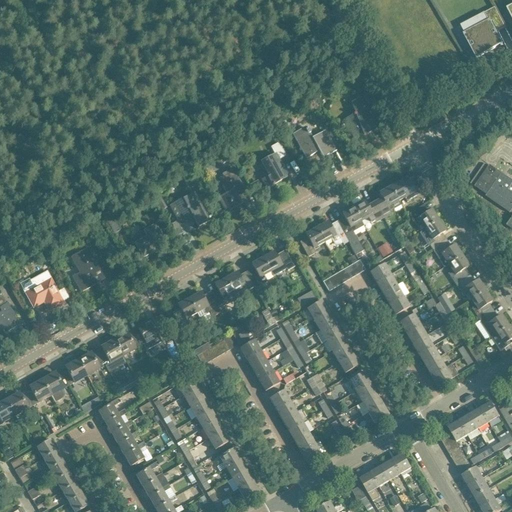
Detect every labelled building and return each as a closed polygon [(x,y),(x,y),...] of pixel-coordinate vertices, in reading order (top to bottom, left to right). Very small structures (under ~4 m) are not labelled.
[(495,8),(494,9),(495,11),(486,16),(485,13),(484,14),(487,20),(464,32),(463,32),(464,34),(463,34),(464,36),(476,59),(496,49),(495,47),(500,45),(501,46),(503,45),(502,43),(501,44),(495,33),(505,28),(495,8)] [(345,125),(350,133),(354,141),(377,129),(360,98),(351,103),(356,113),(349,117),(352,122),(345,125)] [(295,138),(301,150),(306,159),(319,152),(323,159),(336,152),(331,143),(325,131),(312,138),(310,135),(311,132),(309,129),(308,128),(307,129),(306,129),(305,130),(305,131),(305,132),(305,133),(295,138)] [(477,154),(479,157),(495,146),(492,143),(477,154)] [(261,181),(262,181),(266,190),(274,186),(274,185),(281,181),(281,180),(288,177),(283,168),(278,160),(285,156),(278,144),(271,148),(274,154),(258,163),(262,170),(264,169),(268,177),(261,181)] [(227,155),(220,159),(223,164),(230,160),(227,155)] [(511,180),(489,165),(474,187),(475,188),(476,187),(487,195),(486,197),(487,198),(487,197),(510,212),(509,213),(510,214),(510,213),(511,213),(511,217),(506,226),(507,227),(508,226),(511,228),(511,180)] [(227,174),(218,179),(226,194),(225,194),(220,197),(223,203),(228,212),(242,204),(238,198),(236,195),(244,191),(239,182),(233,171),(232,169),(226,172),(227,174)] [(401,182),(390,188),(397,202),(398,202),(404,199),(407,203),(419,196),(411,181),(410,181),(411,183),(404,187),(401,182)] [(382,199),(374,204),(382,217),(385,215),(389,213),(390,212),(394,210),(401,206),(400,205),(398,202),(397,202),(390,188),(379,194),(382,199)] [(210,221),(205,213),(194,193),(170,206),(173,212),(178,220),(182,218),(185,223),(193,218),(198,228),(210,221)] [(160,211),(166,208),(159,195),(153,198),(160,211)] [(365,202),(353,209),(361,223),(361,222),(367,219),(369,222),(370,223),(374,221),(376,220),(380,218),(382,217),(374,204),(367,207),(365,202)] [(420,224),(424,231),(438,222),(431,211),(426,214),(422,207),(423,206),(409,215),(416,227),(420,224)] [(345,220),(338,224),(348,243),(355,256),(357,254),(362,252),(364,251),(353,233),(364,227),(361,222),(361,223),(353,209),(342,215),(345,220)] [(424,240),(432,251),(445,242),(440,235),(445,232),(438,222),(424,231),(429,237),(424,240)] [(328,223),(316,229),(324,243),(331,240),(333,244),(340,240),(343,245),(348,243),(338,224),(331,228),(328,223)] [(134,244),(138,250),(143,259),(155,252),(152,246),(164,239),(159,230),(155,224),(143,231),(136,235),(140,241),(134,244)] [(324,243),(316,229),(305,235),(308,240),(301,244),(300,243),(308,258),(320,251),(318,247),(324,243)] [(408,242),(402,245),(405,250),(411,247),(408,242)] [(443,268),(448,266),(447,265),(461,256),(454,246),(449,249),(445,242),(432,251),(443,268)] [(74,279),(77,284),(82,293),(97,284),(91,275),(105,267),(101,259),(95,262),(87,249),(72,257),(81,275),(74,279)] [(274,252),(264,258),(271,272),(274,277),(279,274),(286,270),(287,271),(294,268),(285,251),(284,251),(285,253),(277,258),(274,252)] [(355,264),(359,261),(358,259),(355,256),(347,261),(350,266),(355,264)] [(400,259),(405,267),(410,263),(406,256),(400,259)] [(448,275),(455,286),(468,278),(463,270),(468,267),(461,256),(447,265),(448,266),(452,272),(448,275)] [(254,270),(248,274),(255,287),(256,289),(267,283),(264,276),(271,272),(264,258),(251,265),(254,270)] [(359,261),(355,264),(360,274),(365,271),(359,261)] [(405,267),(410,275),(415,271),(410,263),(405,267)] [(355,264),(350,266),(356,276),(360,274),(355,264)] [(370,273),(376,284),(390,276),(384,265),(370,273)] [(350,266),(345,269),(351,279),(356,276),(350,266)] [(345,269),(341,272),(347,282),(351,279),(345,269)] [(29,280),(20,285),(23,290),(24,293),(25,295),(26,294),(33,307),(44,301),(49,311),(63,303),(62,301),(58,293),(51,281),(51,280),(50,278),(47,272),(30,282),(29,280)] [(341,272),(336,275),(342,285),(347,282),(341,272)] [(237,273),(226,279),(234,293),(240,290),(242,294),(255,287),(248,274),(240,278),(237,273)] [(336,275),(332,277),(338,287),(342,285),(336,275)] [(376,284),(382,295),(397,286),(390,276),(376,284)] [(332,277),(327,280),(333,290),(338,287),(332,277)] [(414,280),(419,288),(424,285),(419,277),(414,280)] [(467,295),(471,301),(485,291),(478,281),(473,284),(468,278),(455,286),(463,297),(467,295)] [(218,291),(211,294),(218,308),(229,302),(227,297),(234,293),(226,279),(215,285),(218,291)] [(333,290),(327,280),(323,283),(328,293),(333,290)] [(424,285),(419,288),(423,296),(429,293),(424,285)] [(382,295),(389,305),(403,297),(397,286),(382,295)] [(471,309),(479,321),(491,312),(487,305),(492,302),(485,291),(471,301),(475,306),(471,309)] [(200,293),(189,299),(197,314),(199,318),(205,315),(210,313),(212,317),(221,313),(218,308),(211,294),(203,299),(200,293)] [(0,338),(5,335),(4,334),(20,325),(8,303),(6,304),(1,296),(0,296),(0,310),(1,313),(0,313),(0,338)] [(403,297),(389,305),(395,316),(409,308),(403,297)] [(197,314),(189,299),(178,306),(181,311),(174,315),(173,313),(172,314),(180,328),(192,322),(190,318),(197,314)] [(307,310),(313,321),(328,312),(321,301),(307,310)] [(435,308),(439,314),(444,311),(443,310),(439,303),(434,306),(435,308)] [(450,305),(443,310),(444,311),(447,316),(455,311),(450,305)] [(444,311),(439,314),(444,322),(449,319),(447,316),(444,311)] [(313,321),(320,332),(334,323),(328,312),(313,321)] [(490,330),(494,335),(494,336),(508,327),(501,316),(496,319),(491,312),(479,321),(486,332),(490,330)] [(399,323),(405,334),(420,326),(413,315),(399,323)] [(273,319),(267,321),(270,327),(276,324),(273,319)] [(139,332),(134,334),(141,347),(143,345),(146,351),(162,342),(150,321),(137,328),(139,332)] [(320,332),(326,342),(340,334),(334,323),(320,332)] [(283,327),(288,336),(293,332),(288,324),(283,327)] [(494,336),(494,335),(490,338),(494,343),(496,346),(499,352),(504,349),(505,352),(511,347),(511,342),(511,343),(510,341),(511,339),(511,328),(510,326),(510,325),(508,327),(494,336)] [(405,334),(412,345),(426,337),(420,326),(405,334)] [(444,329),(449,337),(454,334),(449,326),(444,329)] [(275,332),(280,340),(286,337),(281,329),(275,332)] [(245,332),(238,336),(242,343),(249,339),(245,332)] [(293,332),(288,336),(293,343),(298,340),(293,332)] [(127,334),(114,341),(123,357),(141,347),(134,334),(128,337),(127,334)] [(326,342),(332,353),(347,344),(340,334),(326,342)] [(454,334),(449,337),(454,345),(459,342),(454,334)] [(286,337),(280,340),(285,347),(290,344),(286,337)] [(412,345),(418,356),(432,347),(426,337),(412,345)] [(229,338),(224,340),(230,350),(235,348),(229,338)] [(224,340),(220,343),(226,353),(230,350),(224,340)] [(103,351),(98,354),(105,367),(123,357),(114,341),(101,348),(103,351)] [(240,349),(246,360),(260,352),(254,341),(240,349)] [(220,343),(215,346),(221,356),(226,353),(220,343)] [(194,351),(197,357),(201,354),(206,351),(211,349),(207,344),(194,351)] [(332,353),(338,364),(353,355),(347,344),(332,353)] [(296,348),(301,357),(306,354),(301,345),(296,348)] [(215,346),(211,349),(216,358),(221,356),(215,346)] [(418,356),(424,366),(439,358),(432,347),(418,356)] [(457,350),(462,358),(467,355),(462,347),(457,350)] [(475,361),(476,362),(482,359),(475,348),(469,352),(475,361)] [(211,349),(206,351),(212,361),(216,358),(211,349)] [(288,353),(293,361),(298,358),(293,350),(288,353)] [(206,351),(201,354),(207,364),(212,361),(206,351)] [(246,360),(252,371),(267,362),(260,352),(246,360)] [(91,354),(78,361),(87,376),(105,367),(98,354),(93,357),(91,354)] [(207,364),(201,354),(197,357),(203,367),(207,364)] [(306,354),(301,357),(305,365),(311,362),(306,354)] [(353,355),(338,364),(345,374),(359,366),(353,355)] [(467,355),(462,358),(467,366),(472,363),(467,355)] [(298,358),(293,361),(297,369),(302,366),(298,358)] [(424,366),(431,377),(445,369),(445,368),(439,358),(424,366)] [(67,371),(62,374),(69,386),(87,376),(78,361),(65,368),(67,371)] [(252,371),(259,382),(273,373),(267,362),(252,371)] [(445,369),(431,377),(437,388),(458,376),(451,365),(445,368),(445,369)] [(273,373),(259,382),(265,393),(279,384),(273,373)] [(349,381),(355,392),(370,384),(363,373),(349,381)] [(43,381),(51,396),(55,403),(64,398),(66,393),(64,389),(69,386),(62,374),(57,377),(55,374),(43,381)] [(311,378),(316,386),(321,394),(326,391),(317,375),(311,378)] [(177,386),(183,397),(198,389),(191,378),(177,386)] [(306,381),(311,390),(316,386),(311,378),(310,379),(306,381)] [(31,391),(27,394),(33,406),(51,396),(43,381),(29,388),(31,391)] [(355,392),(362,403),(376,395),(370,384),(355,392)] [(124,385),(119,388),(122,393),(127,390),(124,385)] [(316,386),(311,390),(316,398),(321,394),(316,386)] [(183,397),(190,408),(204,399),(198,389),(183,397)] [(269,400),(275,410),(290,402),(283,391),(269,400)] [(19,394),(7,400),(16,416),(33,406),(27,394),(21,397),(19,394)] [(325,398),(330,407),(336,404),(331,395),(325,398)] [(362,403),(368,414),(382,405),(376,395),(362,403)] [(98,412),(105,424),(118,416),(117,414),(113,407),(120,403),(118,399),(110,404),(111,405),(98,412)] [(190,408),(196,418),(210,410),(204,399),(190,408)] [(0,424),(2,423),(16,416),(7,400),(0,404),(0,424)] [(154,403),(158,412),(164,409),(159,400),(154,403)] [(318,403),(323,412),(328,409),(323,400),(318,403)] [(275,410),(282,421),(296,413),(290,402),(275,410)] [(138,409),(143,416),(153,410),(149,403),(138,409)] [(491,403),(480,409),(489,424),(500,417),(491,403)] [(336,404),(330,407),(335,415),(340,412),(336,404)] [(382,405),(368,414),(375,425),(389,416),(382,405)] [(500,411),(505,419),(509,416),(505,408),(500,411)] [(164,409),(158,412),(163,419),(168,416),(164,409)] [(328,409),(323,412),(327,420),(332,416),(328,409)] [(480,409),(469,415),(478,430),(489,424),(480,409)] [(105,424),(111,434),(125,426),(124,425),(120,418),(126,414),(124,410),(117,414),(118,416),(105,424)] [(196,418),(202,429),(217,421),(210,410),(196,418)] [(282,421),(288,432),(302,423),(296,413),(282,421)] [(469,415),(459,422),(467,436),(478,430),(469,415)] [(43,420),(50,432),(55,429),(48,417),(43,420)] [(338,420),(343,429),(348,426),(343,417),(338,420)] [(111,434),(117,445),(131,437),(130,435),(126,429),(133,425),(131,421),(124,425),(125,426),(111,434)] [(202,429),(209,440),(223,431),(217,421),(202,429)] [(330,424),(335,433),(340,430),(335,421),(330,424)] [(166,425),(171,433),(176,430),(171,422),(166,425)] [(452,436),(455,441),(456,443),(467,436),(459,422),(448,428),(452,436)] [(288,432),(294,443),(309,434),(302,423),(288,432)] [(348,426),(343,429),(347,436),(352,433),(348,426)] [(176,430),(171,433),(175,440),(180,437),(176,430)] [(340,430),(335,433),(340,441),(345,438),(340,430)] [(117,445),(124,456),(138,448),(137,446),(133,439),(140,435),(137,431),(130,435),(131,437),(117,445)] [(223,431),(209,440),(215,451),(229,442),(223,431)] [(294,443),(301,453),(315,445),(309,434),(294,443)] [(441,442),(444,447),(455,441),(452,436),(441,442)] [(508,438),(500,443),(503,448),(511,443),(508,438)] [(37,448),(43,460),(56,452),(50,441),(37,448)] [(444,447),(448,452),(458,446),(456,443),(455,441),(444,447)] [(138,448),(124,456),(130,467),(144,459),(139,451),(146,446),(144,442),(137,446),(138,448)] [(179,446),(184,454),(189,451),(184,443),(179,446)] [(503,448),(500,443),(491,448),(495,453),(503,448)] [(315,445),(301,453),(307,464),(321,456),(315,445)] [(448,452),(451,457),(461,451),(458,446),(448,452)] [(225,468),(225,469),(240,460),(233,449),(219,458),(223,464),(217,467),(219,472),(225,468)] [(189,451),(184,454),(188,463),(193,460),(189,451)] [(451,457),(454,462),(464,456),(461,451),(451,457)] [(486,451),(479,455),(482,460),(490,456),(486,451)] [(43,460),(49,470),(63,463),(56,452),(43,460)] [(403,454),(392,461),(401,475),(412,469),(403,454)] [(482,460),(479,455),(470,460),(473,465),(482,460)] [(454,462),(457,468),(467,461),(464,456),(454,462)] [(225,469),(232,479),(246,471),(240,460),(225,469)] [(392,461),(381,467),(390,481),(401,475),(392,461)] [(467,461),(457,468),(460,473),(470,467),(467,461)] [(49,470),(56,481),(69,474),(63,463),(49,470)] [(136,476),(142,487),(156,479),(155,478),(151,471),(158,467),(155,463),(148,467),(149,469),(136,476)] [(15,471),(17,475),(25,470),(23,466),(15,471)] [(381,467),(371,473),(379,488),(390,481),(381,467)] [(462,476),(468,487),(483,479),(476,468),(462,476)] [(25,470),(17,475),(19,479),(27,474),(25,470)] [(232,479),(238,490),(252,481),(246,471),(232,479)] [(196,475),(200,483),(206,480),(201,472),(196,475)] [(191,473),(187,476),(192,484),(196,482),(191,473)] [(379,488),(371,473),(360,480),(373,502),(380,498),(375,490),(379,488)] [(56,481),(62,492),(76,484),(69,474),(56,481)] [(142,487),(148,498),(163,490),(162,489),(158,482),(165,478),(162,474),(155,478),(156,479),(142,487)] [(468,487),(475,498),(489,489),(483,479),(468,487)] [(206,480),(200,483),(205,491),(210,488),(206,480)] [(252,481),(238,490),(244,501),(259,492),(252,481)] [(62,492),(69,503),(82,495),(76,484),(62,492)] [(148,498),(155,509),(169,501),(168,500),(164,493),(171,489),(169,485),(162,489),(163,490),(148,498)] [(361,500),(361,501),(366,498),(360,487),(352,492),(358,502),(361,500)] [(27,493),(29,497),(38,492),(36,488),(27,493)] [(475,498),(481,509),(495,500),(489,489),(475,498)] [(38,492),(29,497),(32,501),(40,496),(38,492)] [(208,496),(213,505),(218,502),(213,493),(208,496)] [(82,495),(69,503),(73,511),(78,511),(88,506),(82,495)] [(155,509),(156,511),(175,511),(174,510),(170,503),(177,499),(175,496),(168,500),(169,501),(155,509)] [(204,496),(199,499),(203,505),(208,502),(204,496)] [(366,498),(361,501),(366,509),(371,506),(366,498)] [(227,499),(222,502),(226,510),(232,507),(227,499)] [(495,500),(481,509),(482,511),(500,511),(502,511),(495,500)] [(218,502),(213,505),(217,511),(218,511),(222,510),(218,502)] [(316,510),(317,511),(339,511),(345,509),(342,505),(334,509),(331,502),(316,510)] [(427,503),(420,507),(422,511),(430,508),(427,503)]
